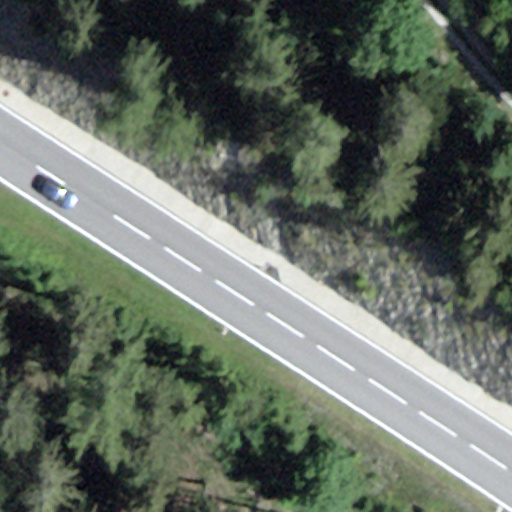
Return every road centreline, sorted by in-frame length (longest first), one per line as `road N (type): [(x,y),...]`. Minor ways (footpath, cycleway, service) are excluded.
road 1 (secondary): [(511,471),(0,143)]
road 2 (track): [(511,123),(470,80),(421,0)]
